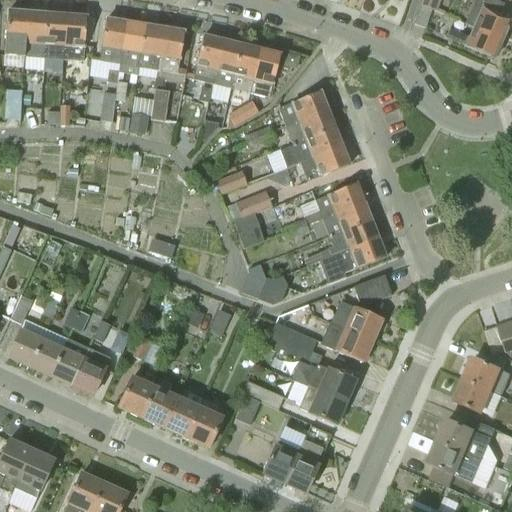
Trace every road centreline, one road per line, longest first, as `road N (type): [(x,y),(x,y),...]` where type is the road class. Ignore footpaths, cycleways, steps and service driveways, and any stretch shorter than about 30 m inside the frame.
road 1 (unknown): [(0,209),(227,296),(236,271),(211,191),(175,153),(102,136),(0,134)]
road 2 (residential): [(293,511),(0,377)]
road 3 (residential): [(511,117),(463,124),(442,115),(387,47),(241,0)]
road 4 (residential): [(352,511),(445,305)]
road 5 (residential): [(445,305),(363,110)]
road 6 (unknown): [(227,296),(292,308),(425,259)]
